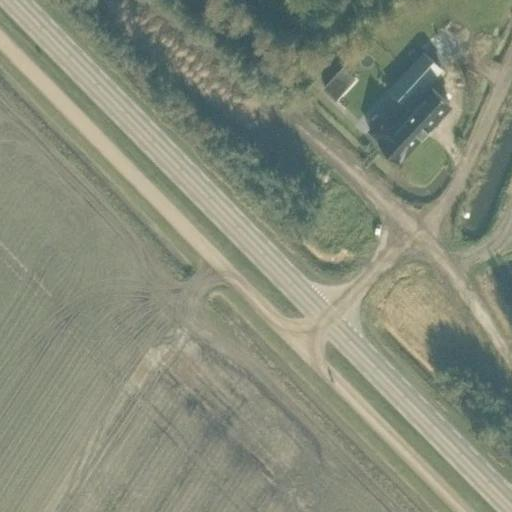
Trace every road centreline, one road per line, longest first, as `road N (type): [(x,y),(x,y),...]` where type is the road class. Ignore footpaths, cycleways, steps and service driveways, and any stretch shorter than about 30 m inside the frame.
road 1 (primary): [(328,319),(14,0)]
road 2 (unclassified): [(301,346),(0,45)]
road 3 (unclassified): [(414,235),(147,0)]
road 4 (primary): [(511,507),(328,319)]
road 5 (unclassified): [(464,511),(301,346)]
road 6 (track): [(414,235),(443,200),(511,59)]
road 7 (unclassified): [(511,366),(458,280),(414,235)]
road 8 (unclassified): [(328,319),(414,235)]
